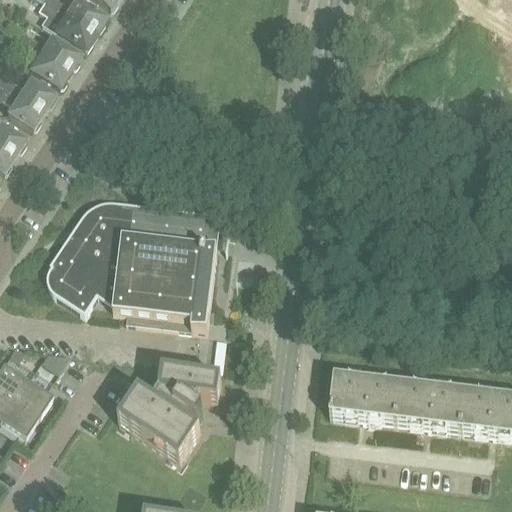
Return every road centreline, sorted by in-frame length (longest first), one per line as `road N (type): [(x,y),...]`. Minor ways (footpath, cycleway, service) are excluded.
road 1 (tertiary): [(275,443),(328,0)]
road 2 (residential): [(0,261),(1,229),(148,0)]
road 3 (residential): [(492,473),(275,443)]
road 4 (residential): [(13,511),(93,386)]
